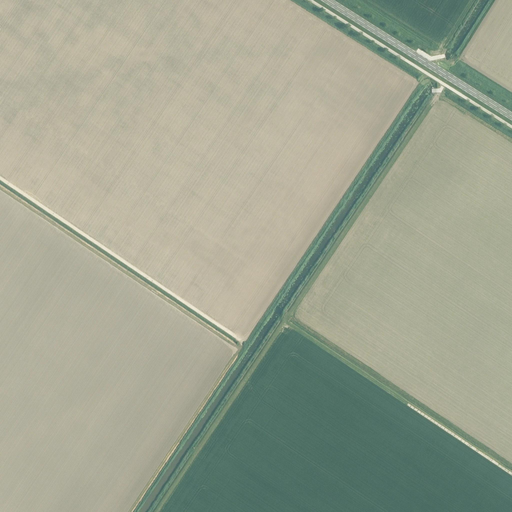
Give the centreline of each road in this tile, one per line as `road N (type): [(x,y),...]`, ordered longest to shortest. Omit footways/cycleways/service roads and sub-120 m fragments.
road 1 (track): [(241,341),(0,178)]
road 2 (primary): [(511,117),(325,0)]
road 3 (track): [(511,474),(407,403)]
